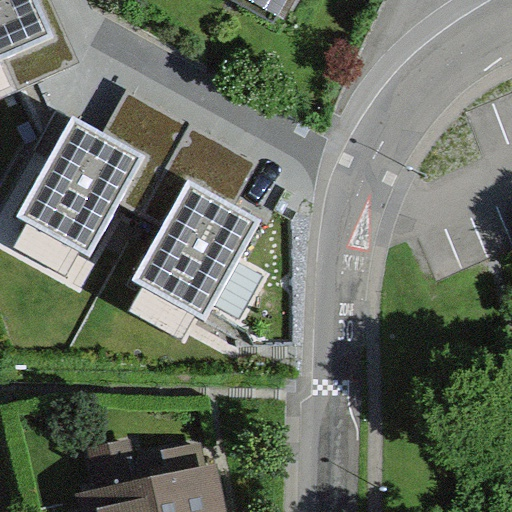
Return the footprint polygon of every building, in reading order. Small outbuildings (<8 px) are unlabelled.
[(0,0),(0,66),(54,40),(34,0),(0,0)] [(272,0),(213,0),(257,26),(272,0)] [(146,162),(74,122),(17,225),(89,265),(146,162)] [(260,229),(187,191),(131,296),(204,335),(260,229)] [(97,501),(99,511),(207,511),(200,477),(97,501)]
